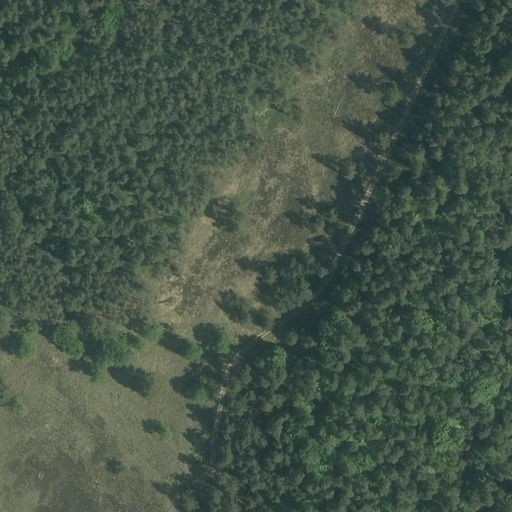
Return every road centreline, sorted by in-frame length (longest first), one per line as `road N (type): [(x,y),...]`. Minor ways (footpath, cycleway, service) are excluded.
road 1 (track): [(458,0),(320,295),(237,350),(214,478),(251,511)]
road 2 (track): [(237,350),(511,369)]
